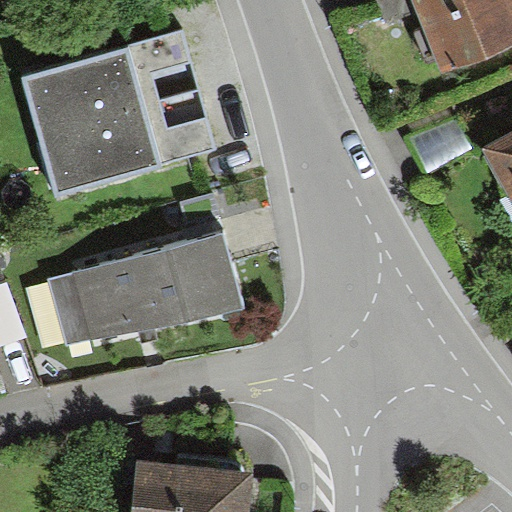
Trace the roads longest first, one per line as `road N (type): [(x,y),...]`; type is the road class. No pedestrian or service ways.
road 1 (residential): [(432,327),(306,92),(274,0)]
road 2 (residential): [(354,378),(222,372),(0,418)]
road 3 (residential): [(354,378),(356,511)]
road 4 (residential): [(511,429),(432,327)]
